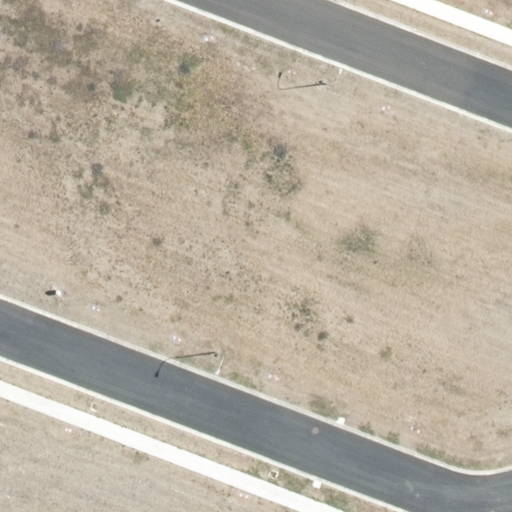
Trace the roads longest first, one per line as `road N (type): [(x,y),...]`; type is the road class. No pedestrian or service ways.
road 1 (residential): [(511,500),(438,498),(0,330)]
road 2 (residential): [(249,0),(511,101)]
